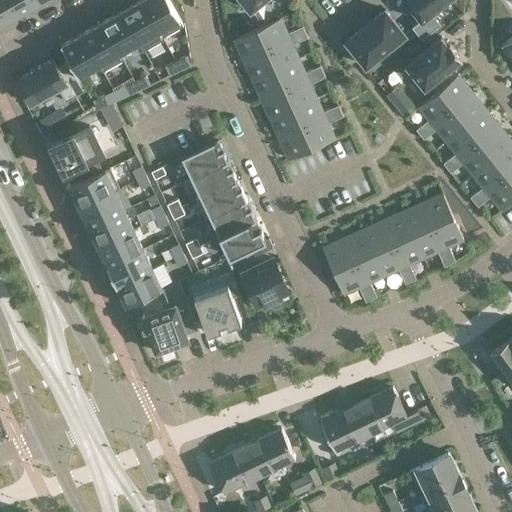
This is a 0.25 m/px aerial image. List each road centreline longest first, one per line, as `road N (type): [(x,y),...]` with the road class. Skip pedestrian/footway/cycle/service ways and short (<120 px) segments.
road 1 (residential): [(337,336),(216,61),(205,0)]
road 2 (tertiary): [(119,407),(0,190)]
road 3 (residential): [(337,336),(119,407)]
road 4 (residential): [(408,311),(505,511)]
road 5 (tertiary): [(0,310),(17,378),(45,437)]
road 6 (residential): [(511,249),(408,311)]
